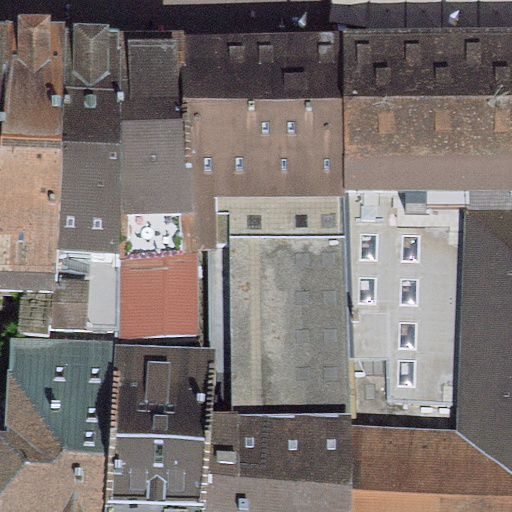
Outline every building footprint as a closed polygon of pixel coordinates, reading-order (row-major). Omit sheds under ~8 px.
[(511,54),(347,59),(347,364),(390,362),(431,362),(429,200),(464,199),(463,233),(473,233),(472,250),(511,251),(511,54)] [(0,55),(0,292),(42,294),(42,303),(26,311),(23,345),(55,347),(55,336),(65,56),(0,55)] [(55,336),(117,339),(122,57),(65,56),(55,336)] [(186,57),(122,57),(117,339),(118,348),(198,343),(195,253),(186,57)] [(206,511),(349,511),(347,364),(347,59),(186,57),(195,253),(215,252),(216,377),(212,377),(206,511)] [(511,251),(472,250),(466,410),(511,410),(511,251)] [(19,511),(108,511),(119,373),(120,359),(95,357),(95,361),(26,356),(19,511)] [(511,511),(511,410),(466,410),(391,407),(390,362),(347,364),(349,511),(511,511)] [(206,511),(212,377),(119,373),(108,511),(206,511)]
